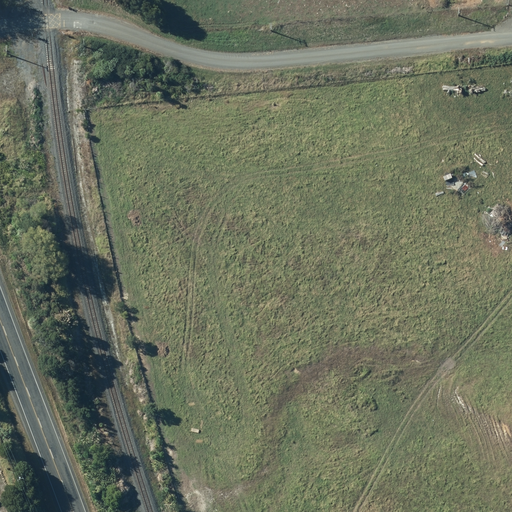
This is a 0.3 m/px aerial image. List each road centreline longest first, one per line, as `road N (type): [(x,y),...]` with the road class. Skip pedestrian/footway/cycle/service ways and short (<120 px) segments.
road 1 (residential): [(511,36),(254,60),(207,58),(81,20),(0,27)]
road 2 (primary): [(71,511),(0,318)]
